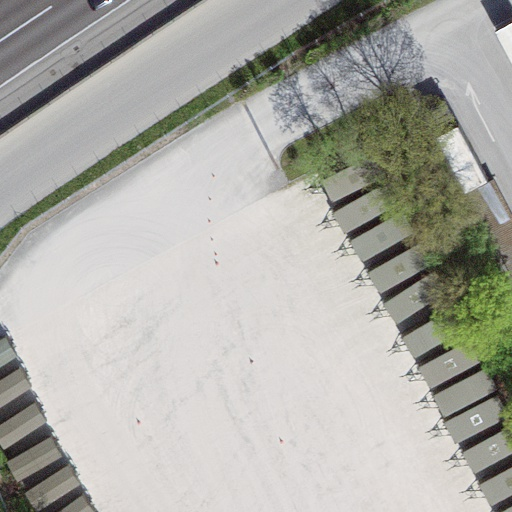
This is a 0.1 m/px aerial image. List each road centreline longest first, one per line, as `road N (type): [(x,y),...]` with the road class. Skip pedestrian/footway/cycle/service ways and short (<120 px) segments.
road 1 (track): [(123,511),(97,345),(156,197),(367,62)]
road 2 (unclassified): [(284,0),(0,181)]
